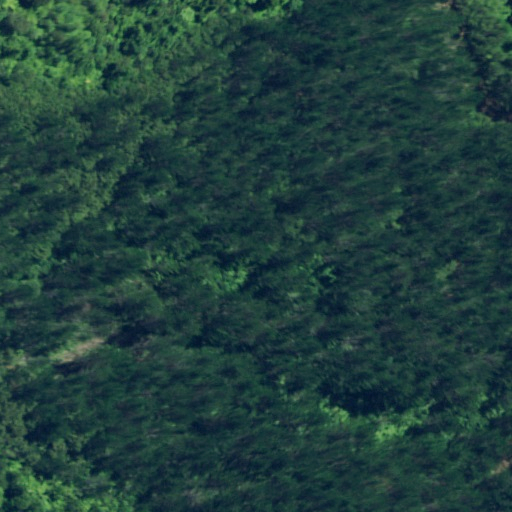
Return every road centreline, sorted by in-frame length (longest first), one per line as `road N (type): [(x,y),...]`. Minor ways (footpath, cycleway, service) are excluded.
road 1 (track): [(0,425),(211,511)]
road 2 (unclassified): [(440,0),(489,103),(511,117)]
